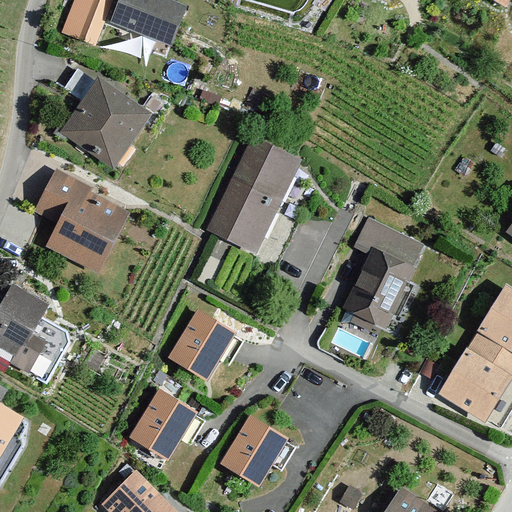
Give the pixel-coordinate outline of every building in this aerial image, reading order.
[(76,0),(64,30),(96,44),(114,0),(76,0)] [(185,1),(182,0),(122,0),(112,36),(170,53),(185,1)] [(70,120),(63,130),(122,170),(160,114),(100,74),(70,120)] [(256,134),(230,180),(290,213),(315,164),(256,134)] [(105,274),(131,216),(47,177),(34,206),(58,218),(45,247),(105,274)] [(203,230),(262,263),(290,213),(230,180),(203,230)] [(381,339),(417,271),(371,247),(335,314),(381,339)] [(511,287),(474,348),(511,369),(511,287)] [(0,349),(20,362),(52,314),(15,290),(0,312),(0,349)] [(234,333),(196,310),(168,357),(206,380),(234,333)] [(511,395),(511,369),(474,348),(445,399),(494,427),(511,395)] [(196,413),(158,390),(129,437),(167,460),(196,413)] [(0,450),(20,421),(0,408),(0,450)] [(287,439),(249,416),(221,463),(259,486),(287,439)] [(172,511),(134,473),(100,507),(104,511),(172,511)] [(426,511),(404,497),(394,511),(426,511)]
